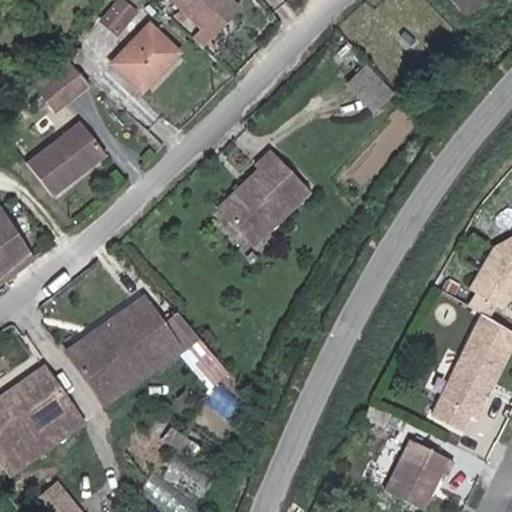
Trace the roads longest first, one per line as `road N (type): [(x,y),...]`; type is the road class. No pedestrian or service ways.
road 1 (tertiary): [(511,93),(430,195),(304,422)]
road 2 (residential): [(342,0),(107,233)]
road 3 (residential): [(107,233),(304,422)]
road 4 (residential): [(107,233),(0,309)]
